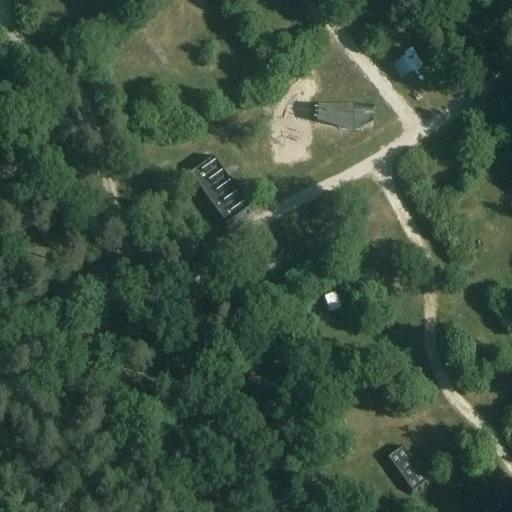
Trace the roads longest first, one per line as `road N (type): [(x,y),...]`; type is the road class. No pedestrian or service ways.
road 1 (track): [(511,71),(235,235),(211,255),(178,321)]
road 2 (track): [(178,321),(134,269),(84,104),(18,42),(7,26),(6,0)]
road 3 (track): [(376,158),(422,251),(429,345),(444,387),(511,469)]
road 4 (track): [(178,321),(190,362),(243,461),(285,511)]
road 5 (track): [(419,131),(314,0)]
